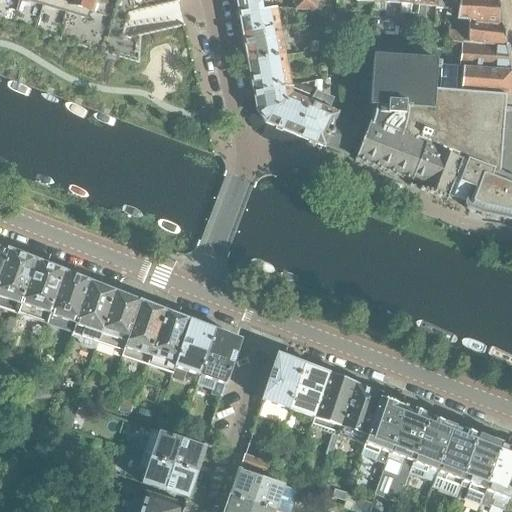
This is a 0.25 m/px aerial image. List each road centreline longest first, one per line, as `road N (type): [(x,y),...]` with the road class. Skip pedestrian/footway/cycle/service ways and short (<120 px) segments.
road 1 (residential): [(511,410),(269,324)]
road 2 (residential): [(472,223),(249,148)]
road 3 (residential): [(195,296),(0,220)]
road 4 (residential): [(269,324),(208,511)]
road 5 (residential): [(195,296),(249,148)]
road 6 (residential): [(249,148),(208,0)]
